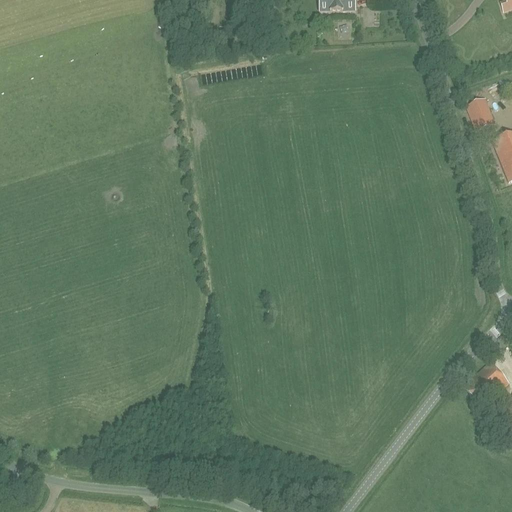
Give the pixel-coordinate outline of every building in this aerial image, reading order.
[(318,0),(319,15),(353,14),(353,0),(318,0)] [(511,0),(504,0),(506,3),(501,5),(504,14),(511,10),(511,0)] [(475,134),(494,126),(484,101),(465,109),(475,134)] [(511,136),(492,144),(507,183),(511,181),(511,136)] [(481,409),(507,385),(488,364),(462,389),(481,409)] [(511,404),(501,412),(511,429),(511,404)]
